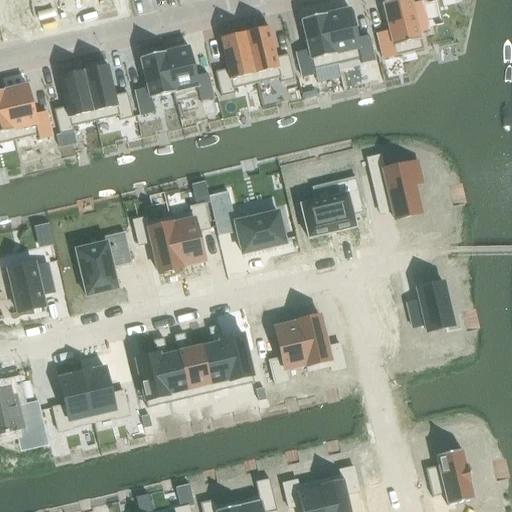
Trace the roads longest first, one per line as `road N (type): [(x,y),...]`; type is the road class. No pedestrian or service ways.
road 1 (residential): [(0,356),(350,271)]
road 2 (residential): [(0,59),(263,0)]
road 3 (residential): [(350,271),(404,511)]
